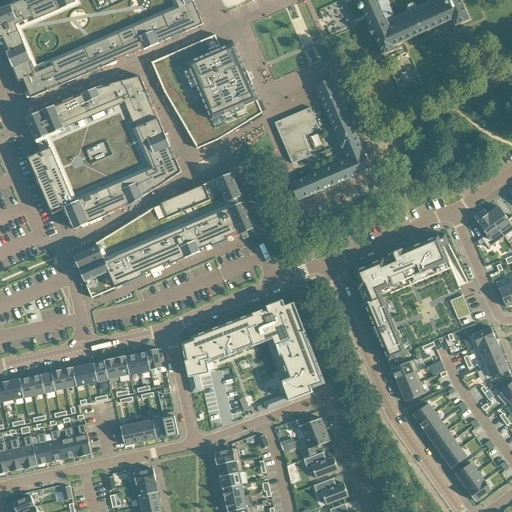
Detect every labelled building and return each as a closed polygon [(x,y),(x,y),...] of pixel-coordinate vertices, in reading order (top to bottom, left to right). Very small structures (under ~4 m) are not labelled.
[(21,0),(0,9),(0,37),(19,82),(24,80),(32,98),(204,24),(193,0),(21,0)] [(357,0),(360,4),(359,4),(358,7),(359,9),(361,10),(362,10),(370,28),(369,28),(372,37),(374,36),(383,55),(395,50),(395,49),(402,46),(401,43),(445,23),(447,26),(451,25),(452,28),(456,26),(470,20),(461,0),(357,0)] [(215,35),(152,62),(165,92),(198,149),(217,140),(261,113),(262,113),(257,101),(259,100),(235,43),(221,49),(215,35)] [(96,88),(26,118),(41,152),(28,158),(53,214),(65,209),(74,230),(129,206),(182,172),(140,76),(96,88)] [(347,159),(290,183),(298,201),(371,169),(333,78),(315,85),(347,159)] [(511,83),(476,101),(479,107),(511,90),(511,83)] [(282,139),(284,144),(292,164),(293,164),(303,160),(312,156),(303,135),(319,128),(311,108),(310,108),(275,123),(282,139)] [(255,228),(232,173),(161,203),(96,243),(98,246),(74,256),(92,298),(171,264),(255,228)] [(498,206),(488,214),(504,237),(511,231),(511,216),(508,219),(498,206)] [(479,220),(477,222),(487,235),(482,239),(484,243),(488,248),(504,237),(488,214),(486,215),(485,213),(478,218),(479,220)] [(389,256),(355,271),(359,281),(355,283),(365,305),(391,294),(451,268),(443,247),(449,244),(445,234),(438,237),(438,236),(403,250),(403,249),(401,250),(401,249),(390,253),(390,254),(389,255),(389,256)] [(508,283),(498,287),(506,307),(511,304),(511,292),(508,283)] [(391,294),(365,305),(374,327),(372,328),(373,329),(375,328),(378,336),(376,337),(377,338),(379,337),(388,361),(407,353),(383,299),(391,295),(391,294)] [(463,295),(450,301),(458,320),(471,314),(463,295)] [(192,339),(182,343),(192,393),(202,391),(198,375),(210,373),(208,364),(273,339),(278,350),(273,351),(275,357),(280,355),(289,378),(282,381),(287,394),(264,403),(267,409),(313,392),(311,388),(325,383),(294,302),(285,306),(283,300),(278,302),(278,304),(273,305),(273,304),(266,306),(267,308),(191,337),(192,339)] [(491,327),(468,337),(473,347),(495,338),(491,327)] [(495,338),(473,347),(478,358),(480,358),(480,357),(500,349),(495,338)] [(433,342),(422,347),(424,351),(435,346),(433,342)] [(158,349),(147,351),(151,371),(151,370),(162,368),(161,362),(164,362),(162,353),(159,354),(158,349)] [(500,349),(480,357),(480,358),(484,367),(484,368),(504,359),(500,349)] [(136,354),(140,373),(151,371),(147,351),(146,351),(146,352),(136,354)] [(126,356),(130,375),(140,373),(136,354),(126,356)] [(115,358),(119,377),(129,375),(130,375),(126,356),(115,358)] [(109,379),(119,377),(115,358),(104,360),(109,380),(109,379)] [(414,359),(392,369),(396,380),(416,371),(417,372),(419,371),(414,359)] [(484,367),(482,368),(487,379),(509,370),(504,359),(484,368),(484,367)] [(109,380),(104,360),(104,361),(94,363),(98,382),(109,380)] [(441,361),(429,366),(434,376),(440,374),(446,371),(441,361)] [(94,363),(84,366),(88,384),(98,382),(94,363)] [(77,387),(88,384),(84,366),(73,368),(73,367),(77,387)] [(73,367),(62,369),(66,388),(77,386),(77,387),(73,367)] [(52,372),(56,391),(56,390),(66,388),(62,369),(52,372)] [(416,371),(396,380),(401,390),(421,382),(417,372),(416,371)] [(52,373),(41,375),(45,394),(56,391),(52,372),(51,372),(52,373)] [(45,394),(41,375),(31,377),(35,396),(45,394)] [(20,379),(24,398),(35,396),(31,377),(21,379),(20,379)] [(24,398),(20,379),(9,381),(14,400),(24,398)] [(9,381),(0,382),(0,388),(3,402),(14,400),(9,381)] [(511,381),(497,396),(505,405),(509,402),(508,401),(511,397),(511,381)] [(421,382),(401,390),(405,401),(425,393),(421,382)] [(429,404),(413,415),(420,424),(436,413),(429,404)] [(162,414),(163,417),(164,417),(168,436),(167,436),(167,437),(179,435),(174,411),(162,414)] [(436,413),(420,424),(426,433),(442,422),(436,413)] [(153,420),(157,439),(167,436),(168,436),(164,417),(163,417),(153,420)] [(300,427),(304,438),(326,429),(321,418),(305,424),(303,418),(290,423),(293,430),(300,427)] [(157,439),(153,420),(142,422),(147,441),(157,439)] [(132,424),(136,443),(147,441),(142,422),(132,424)] [(442,422),(426,433),(432,442),(448,430),(442,422)] [(73,436),(78,457),(92,454),(85,424),(78,426),(80,435),(74,436),(73,436)] [(132,424),(121,427),(125,446),(136,443),(132,424)] [(77,458),(78,457),(73,436),(74,436),(72,427),(64,429),(66,438),(60,439),(64,459),(77,456),(77,458)] [(326,429),(304,438),(308,448),(301,451),(304,458),(316,453),(314,447),(330,441),(326,429)] [(51,462),(64,459),(60,439),(59,430),(51,432),(53,441),(47,442),(46,442),(51,462)] [(448,430),(432,442),(438,450),(454,439),(448,430)] [(39,443),(33,445),(38,466),(38,465),(51,462),(46,442),(47,442),(45,433),(37,435),(39,443)] [(264,435),(257,437),(262,449),(268,447),(264,435)] [(24,469),(38,466),(33,445),(32,436),(24,438),(26,446),(20,448),(19,448),(24,469)] [(292,438),(280,443),(282,447),(287,444),(294,442),(292,438)] [(11,472),(24,469),(19,448),(20,448),(18,439),(11,441),(12,449),(6,451),(11,472)] [(454,439),(438,450),(445,459),(460,448),(454,439)] [(6,451),(5,442),(0,442),(0,474),(11,472),(6,451)] [(214,453),(217,465),(241,460),(238,448),(214,453)] [(460,448),(445,459),(451,469),(467,457),(460,448)] [(323,452),(304,460),(307,469),(312,467),(316,479),(339,470),(334,457),(326,460),(323,452)] [(218,465),(220,477),(239,473),(244,472),(241,460),(217,465),(218,465)] [(298,462),(287,466),(289,475),(302,470),(298,462)] [(471,463),(456,474),(462,483),(478,472),(471,463)] [(132,486),(137,485),(155,481),(156,481),(154,469),(142,471),(141,468),(133,469),(134,473),(129,474),(132,486)] [(478,472),(462,483),(469,492),(484,481),(478,472)] [(220,477),(223,489),(242,484),(239,473),(220,477)] [(113,476),(106,478),(109,491),(116,489),(113,476)] [(333,478),(314,486),(317,495),(322,493),(327,505),(349,496),(344,483),(336,486),(333,478)] [(139,496),(158,492),(156,481),(155,481),(137,485),(139,496)] [(484,481),(469,492),(475,501),(491,490),(484,481)] [(242,484),(223,489),(225,500),(244,496),(242,484)] [(69,486),(62,487),(65,500),(72,499),(69,486)] [(21,511),(35,507),(35,506),(29,492),(22,495),(24,498),(13,503),(16,511),(21,511)] [(141,507),(160,503),(158,492),(139,496),(141,506),(141,507)] [(225,500),(228,511),(247,508),(247,507),(244,496),(225,500)] [(141,507),(141,506),(139,507),(140,511),(162,511),(160,503),(141,507)]
